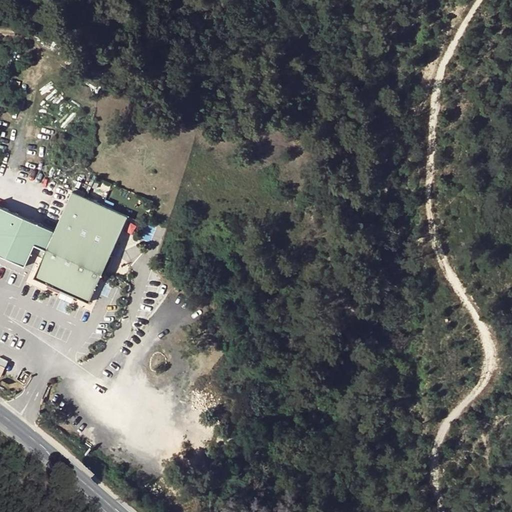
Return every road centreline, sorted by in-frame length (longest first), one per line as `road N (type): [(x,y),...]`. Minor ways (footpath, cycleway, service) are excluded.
road 1 (track): [(483,0),(455,43),(436,110),(434,229),(487,320),(494,359),(445,445),(447,511)]
road 2 (track): [(4,188),(39,50),(31,39),(0,33)]
road 3 (secondary): [(0,411),(116,511)]
